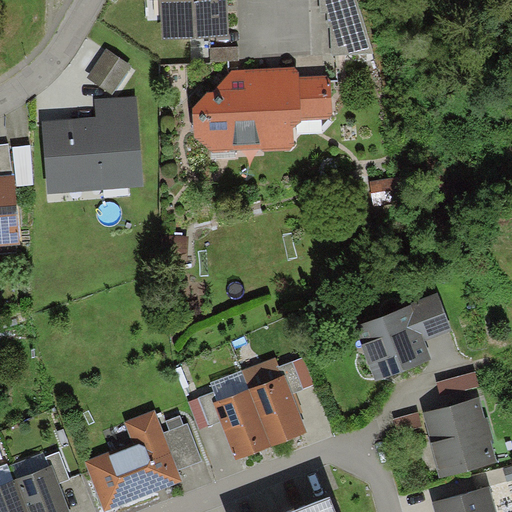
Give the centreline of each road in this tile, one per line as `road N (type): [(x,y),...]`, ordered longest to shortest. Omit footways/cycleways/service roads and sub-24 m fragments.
road 1 (residential): [(184,511),(336,450),(366,453),(386,477),(395,511)]
road 2 (residential): [(90,0),(61,51),(0,99)]
